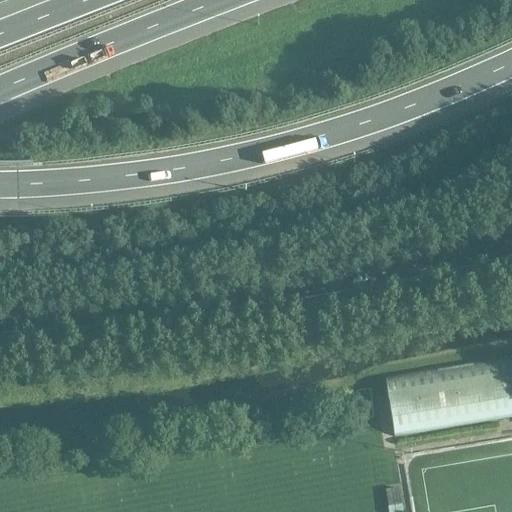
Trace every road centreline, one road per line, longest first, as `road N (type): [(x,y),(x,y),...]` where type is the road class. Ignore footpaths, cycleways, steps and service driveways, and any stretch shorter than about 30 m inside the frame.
road 1 (motorway): [(0,188),(129,179),(272,150),(511,64)]
road 2 (motorway): [(0,327),(253,298),(511,232)]
road 3 (motorway): [(0,90),(223,0)]
